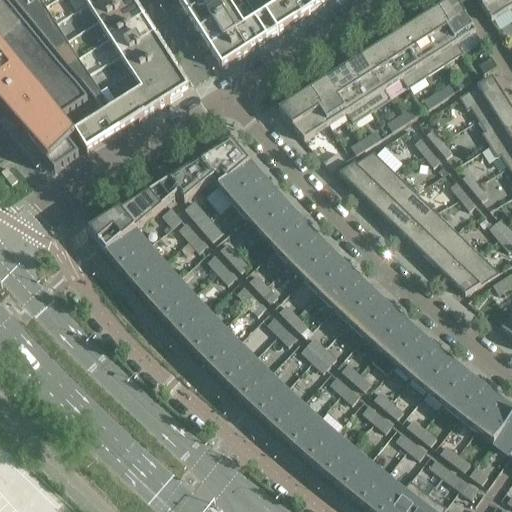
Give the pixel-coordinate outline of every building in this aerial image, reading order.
[(0,0),(0,116),(51,173),(55,178),(79,163),(87,158),(126,133),(96,87),(77,99),(19,7),(30,0),(0,0)] [(30,0),(19,7),(77,99),(96,87),(126,133),(205,83),(329,4),(327,1),(328,0),(30,0)] [(502,0),(476,0),(493,26),(511,14),(502,0)] [(511,0),(502,0),(511,14),(511,0)] [(456,4),(437,16),(457,48),(476,36),(456,4)] [(437,16),(419,27),(445,68),(463,57),(457,48),(437,16)] [(419,27),(400,39),(426,80),(445,68),(419,27)] [(400,39),(382,50),(403,83),(408,91),(426,80),(400,39)] [(382,50),(364,62),(384,94),(403,83),(382,50)] [(364,62),(346,73),(371,114),(390,103),(384,94),(364,62)] [(493,62),(480,70),(485,78),(498,70),(493,62)] [(346,73),(327,85),(348,117),(353,126),(371,114),(346,73)] [(468,77),(455,85),(461,94),(473,86),(468,77)] [(493,82),(460,102),(468,115),(472,113),(479,124),(508,106),(493,82)] [(327,85),(309,97),(330,129),(348,117),(327,85)] [(450,89),(437,97),(442,105),(455,97),(450,89)] [(309,97),(280,115),(305,145),(330,129),(309,97)] [(437,97),(424,105),(430,113),(442,105),(437,97)] [(511,111),(508,106),(479,124),(486,135),(482,137),(490,150),(511,136),(511,111)] [(412,112),(400,120),(406,128),(418,121),(412,112)] [(400,120),(388,128),(393,136),(406,128),(400,120)] [(434,134),(427,140),(437,151),(443,146),(434,134)] [(377,135),(364,143),(369,151),(382,143),(377,135)] [(511,136),(490,150),(498,163),(502,161),(509,172),(511,169),(511,136)] [(364,143),(351,151),(357,159),(369,151),(364,143)] [(421,143),(415,148),(425,160),(431,155),(421,143)] [(232,146),(200,166),(211,184),(212,183),(219,191),(249,166),(232,146)] [(443,146),(437,151),(446,163),(453,158),(443,146)] [(431,155),(425,160),(434,172),(440,167),(431,155)] [(339,156),(324,166),(332,175),(346,166),(339,156)] [(374,157),(340,178),(361,199),(395,177),(374,157)] [(200,166),(163,189),(174,203),(179,199),(185,206),(211,184),(200,166)] [(249,166),(219,191),(234,209),(264,183),(249,166)] [(395,177),(361,199),(382,219),(416,197),(395,177)] [(469,178),(463,183),(473,195),(479,190),(469,178)] [(264,183),(234,209),(247,223),(276,197),(264,183)] [(457,187),(451,192),(460,204),(466,199),(457,187)] [(163,189),(120,217),(133,237),(136,235),(174,203),(163,189)] [(479,190),(473,195),(482,206),(488,201),(479,190)] [(290,212),(276,197),(247,223),(261,239),(290,212)] [(416,197),(382,219),(403,239),(437,217),(416,197)] [(466,199),(460,204),(470,215),(476,210),(466,199)] [(195,205),(185,213),(191,220),(201,211),(195,205)] [(201,211),(191,220),(196,226),(206,218),(201,211)] [(163,220),(168,226),(177,219),(172,212),(163,220)] [(303,227),(290,212),(261,239),(275,254),(303,227)] [(120,217),(89,236),(107,258),(133,237),(120,217)] [(437,217),(403,239),(424,259),(458,237),(437,217)] [(206,218),(196,226),(202,232),(212,224),(206,218)] [(177,219),(168,226),(173,232),(182,225),(177,219)] [(212,224),(202,232),(207,239),(217,231),(212,224)] [(502,224),(496,229),(505,240),(511,235),(502,224)] [(318,242),(303,227),(275,254),(289,269),(318,242)] [(187,228),(179,234),(189,245),(197,239),(187,228)] [(496,229),(490,234),(499,245),(505,240),(496,229)] [(217,231),(207,239),(213,245),(222,237),(217,231)] [(133,237),(107,258),(121,275),(149,251),(136,235),(133,237)] [(458,237),(424,259),(444,279),(479,258),(458,237)] [(197,239),(189,245),(199,257),(207,250),(197,239)] [(511,248),(505,240),(499,245),(509,257),(511,254),(511,248)] [(332,257),(318,242),(289,269),(304,284),(332,257)] [(228,248),(221,255),(231,266),(238,259),(228,248)] [(149,251),(121,275),(135,292),(163,268),(149,251)] [(346,271),(332,257),(304,284),(319,299),(346,271)] [(479,258),(444,279),(465,300),(500,278),(479,258)] [(238,259),(231,266),(241,277),(249,270),(238,259)] [(215,260),(208,267),(218,278),(225,271),(215,260)] [(178,284),(163,268),(135,292),(150,309),(178,284)] [(225,271),(218,278),(228,289),(235,282),(225,271)] [(361,285),(346,271),(319,299),(333,313),(361,285)] [(257,279),(250,286),(260,297),(268,290),(257,279)] [(506,282),(493,290),(498,299),(511,291),(506,282)] [(193,301),(178,284),(150,309),(165,326),(193,301)] [(376,299),(361,285),(333,313),(349,328),(376,299)] [(268,290),(260,297),(271,308),(278,301),(268,290)] [(244,292),(237,299),(248,309),(255,302),(244,292)] [(391,313),(376,299),(349,328),(364,342),(391,313)] [(208,317),(193,301),(165,326),(181,342),(208,317)] [(255,302),(248,309),(258,320),(265,313),(255,302)] [(287,310),(280,317),(291,327),(298,320),(287,310)] [(406,327),(391,313),(364,342),(380,357),(406,327)] [(208,317),(181,342),(196,359),(223,333),(208,317)] [(298,320),(291,327),(301,338),(308,331),(298,320)] [(274,323),(267,330),(278,340),(285,333),(274,323)] [(380,357),(373,366),(388,379),(395,370),(421,340),(406,327),(380,357)] [(511,327),(502,334),(511,342),(511,327)] [(223,333),(196,359),(212,375),(238,349),(223,333)] [(285,333),(278,340),(289,351),(296,344),(285,333)] [(437,354),(421,340),(395,370),(411,384),(437,354)] [(315,342),(308,350),(319,360),(325,353),(315,342)] [(238,349),(212,375),(228,391),(254,364),(238,349)] [(308,350),(301,357),(312,367),(319,360),(308,350)] [(325,353),(319,360),(330,370),(336,363),(325,353)] [(452,367),(437,354),(411,384),(427,397),(452,367)] [(319,360),(312,367),(323,377),(330,370),(319,360)] [(270,380),(254,364),(228,391),(244,406),(270,380)] [(468,380),(452,367),(427,397),(443,410),(468,380)] [(348,369),(342,376),(353,386),(360,379),(348,369)] [(360,379),(353,386),(364,396),(371,389),(360,379)] [(286,395),(270,380),(244,406),(260,422),(286,395)] [(484,392),(468,380),(443,410),(460,423),(484,392)] [(336,382),(330,390),(341,400),(348,392),(336,382)] [(348,392),(341,400),(352,410),(359,402),(348,392)] [(500,405),(484,392),(460,423),(476,436),(500,405)] [(302,410),(286,395),(260,422),(277,437),(302,410)] [(380,397),(374,404),(385,414),(392,407),(380,397)] [(511,423),(511,413),(500,405),(476,436),(493,448),(511,423)] [(392,407),(385,414),(397,424),(403,416),(392,407)] [(319,425),(302,410),(277,437),(294,452),(319,425)] [(369,411),(362,418),(374,428),(380,420),(369,411)] [(380,420),(374,428),(385,438),(392,430),(380,420)] [(511,423),(493,448),(511,461),(511,459),(511,423)] [(413,424),(407,432),(418,441),(425,434),(413,424)] [(335,440),(319,425),(294,452),(311,467),(335,440)] [(425,434),(418,441),(430,451),(436,443),(425,434)] [(402,438),(395,446),(407,456),(413,448),(402,438)] [(352,454),(335,440),(311,467),(328,482),(352,454)] [(413,448),(407,456),(419,465),(425,457),(413,448)] [(446,451),(440,459),(452,468),(458,460),(446,451)] [(369,468),(352,454),(328,482),(345,496),(369,468)] [(458,460),(452,468),(464,477),(470,469),(458,460)] [(435,465),(429,473),(441,482),(447,474),(435,465)] [(386,482),(369,468),(345,496),(363,511),(386,482)] [(475,473),(469,481),(481,490),(487,481),(475,473)] [(447,474),(441,482),(453,491),(459,483),(447,474)] [(390,511),(403,496),(386,482),(363,511),(364,511),(390,511)] [(403,496),(390,511),(418,511),(428,500),(410,486),(403,496)] [(465,487),(459,495),(471,504),(477,496),(465,487)] [(444,511),(428,500),(418,511),(444,511)]
